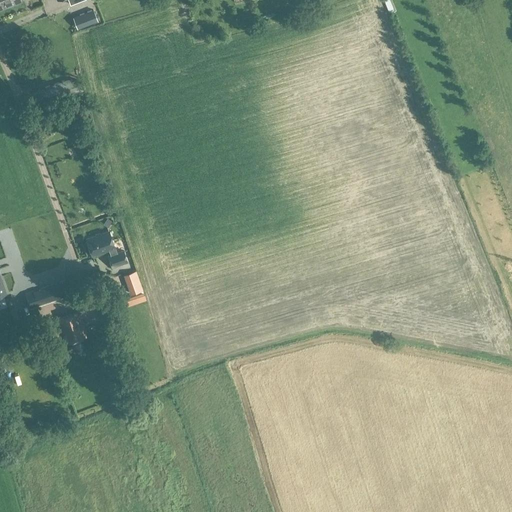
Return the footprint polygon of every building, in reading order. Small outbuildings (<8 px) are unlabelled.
[(0,0),(0,9),(20,2),(19,0),(0,0)] [(81,14),(85,26),(98,21),(93,9),(81,14)] [(71,78),(33,92),(38,106),(83,90),(79,80),(73,83),(71,78)] [(77,99),(72,100),(59,104),(60,108),(59,108),(61,114),(80,109),(77,99)] [(109,231),(86,239),(92,255),(109,249),(111,255),(108,256),(112,267),(127,262),(123,251),(116,253),(114,247),(109,231)] [(68,281),(47,288),(51,300),(72,293),(68,281)] [(102,284),(92,287),(95,295),(94,296),(101,318),(111,315),(102,284)] [(47,288),(26,295),(30,307),(51,300),(47,288)] [(78,312),(58,319),(67,344),(87,337),(78,312)]
